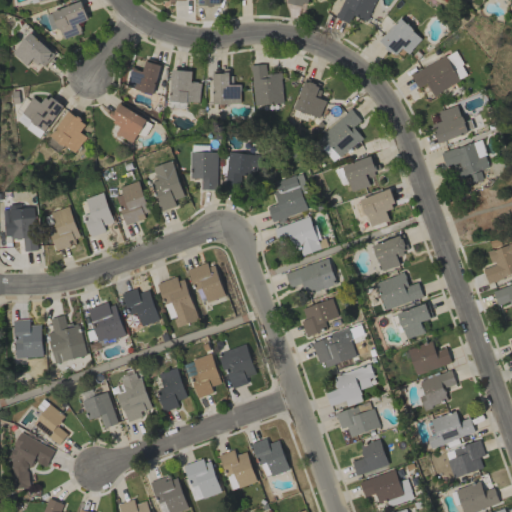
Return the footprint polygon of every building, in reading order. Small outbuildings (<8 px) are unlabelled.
[(375,0),(342,0),(335,17),(349,23),(352,15),(366,21),(375,0)] [(58,27),(62,39),(81,32),(78,23),(87,19),(80,1),(45,14),(50,30),(58,27)] [(401,48),(407,54),(421,38),(399,18),(378,40),(394,55),(401,48)] [(11,53),(25,66),(32,58),(42,67),(54,54),(30,32),(11,53)] [(432,94),(458,83),(447,56),(410,72),(416,88),(427,84),(432,94)] [(125,87),(152,94),(161,63),(145,58),(142,71),(131,68),(125,87)] [(251,64),(252,104),(282,104),(281,73),(265,73),(265,64),(251,64)] [(199,102),(200,82),(190,81),(191,70),(171,69),(169,100),(199,102)] [(240,103),(239,84),(230,84),(230,69),(212,70),(213,104),(240,103)] [(318,98),(322,88),(303,81),(293,109),(319,118),(325,101),(318,98)] [(20,112),(44,130),(63,106),(48,94),(41,104),(32,97),(20,112)] [(119,124),(115,134),(133,143),(145,117),(116,103),(108,118),(119,124)] [(474,130),(470,119),(463,122),(457,105),(437,111),(440,121),(431,124),(437,142),(474,130)] [(321,148),(332,162),(362,138),(352,126),(360,120),(351,109),(319,134),(327,143),(321,148)] [(79,132),(86,123),(67,110),(50,136),(74,153),(85,136),(79,132)] [(440,152),(445,168),(454,165),(458,178),(470,174),(472,183),(483,180),(480,170),(489,167),(481,140),(440,152)] [(216,189),(217,152),(190,151),(190,178),(200,178),(200,189),(216,189)] [(224,183),(239,185),(240,174),(252,175),(253,170),(263,171),(264,155),(227,152),(224,183)] [(342,164),(349,191),(369,186),(366,176),(375,173),(371,156),(342,164)] [(172,160),(152,167),(157,180),(150,182),(160,211),(175,206),(173,200),(183,196),(172,160)] [(272,222),(307,209),(302,193),(308,191),(301,172),(271,183),(278,203),(267,207),(272,222)] [(119,187),(121,194),(115,196),(124,223),(150,215),(138,180),(119,187)] [(390,190),(360,197),(367,226),(388,221),(385,210),(394,208),(390,190)] [(105,231),(103,226),(114,222),(102,192),(84,199),(90,212),(81,215),(89,237),(105,231)] [(50,212),(54,225),(47,227),(55,249),(81,240),(69,206),(50,212)] [(4,238),(23,237),(23,251),(36,250),(35,216),(21,216),(21,210),(3,210),(4,238)] [(273,227),(277,242),(288,239),(290,247),(297,245),(300,254),(327,247),(324,237),(317,239),(311,216),(273,227)] [(396,257),(406,253),(399,234),(371,245),(381,271),(399,264),(396,257)] [(511,273),(511,243),(488,251),(492,265),(483,268),(486,281),(511,273)] [(301,283),(305,294),(336,284),(328,258),(284,272),(289,287),(301,283)] [(188,270),(200,304),(225,295),(213,261),(188,270)] [(417,282),(408,285),(403,272),(375,282),(384,310),(422,297),(417,282)] [(185,276),(157,283),(167,319),(173,318),(175,326),(196,320),(185,276)] [(136,312),(140,325),(158,321),(149,289),(137,292),(136,288),(121,292),(127,315),(136,312)] [(300,321),(305,335),(327,328),(324,321),(338,316),(331,297),(301,308),(305,319),(300,321)] [(115,301),(87,308),(98,348),(116,343),(114,339),(124,336),(115,301)] [(396,313),(405,339),(424,332),(420,322),(430,318),(425,303),(396,313)] [(49,318),(52,332),(47,333),(54,363),(86,355),(78,323),(66,326),(63,315),(49,318)] [(40,324),(29,325),(29,319),(12,320),(14,357),(42,356),(40,324)] [(321,368),(356,356),(347,329),(312,341),(321,368)] [(406,350),(415,375),(451,362),(445,347),(435,351),(431,341),(406,350)] [(219,352),(229,388),(247,383),(245,377),(255,374),(246,344),(219,352)] [(212,392),(210,386),(220,383),(211,353),(191,359),(196,374),(189,376),(197,398),(212,392)] [(333,375),(336,389),(325,392),(329,405),(345,401),(346,405),(362,401),(359,389),(371,386),(368,378),(374,376),(370,364),(333,375)] [(176,400),(186,397),(176,367),(157,373),(162,387),(155,390),(162,411),(178,406),(176,400)] [(423,409),(448,400),(444,388),(456,383),(451,370),(418,381),(423,394),(418,396),(423,409)] [(152,410),(137,373),(112,383),(126,421),(152,410)] [(104,428),(118,423),(106,391),(80,401),(88,420),(99,416),(104,428)] [(335,413),(340,428),(346,427),(349,437),(379,427),(370,401),(335,413)] [(64,415),(46,403),(32,425),(59,444),(67,433),(57,426),(64,415)] [(474,433),(469,417),(458,421),(455,411),(425,420),(430,436),(426,437),(429,448),(474,433)] [(54,449),(19,432),(6,457),(17,462),(8,482),(21,488),(34,461),(45,467),(54,449)] [(287,470),(279,439),(267,443),(265,438),(252,442),(261,477),(287,470)] [(355,474),(386,466),(380,439),(359,445),(363,458),(352,460),(355,474)] [(453,478),(482,467),(478,457),(484,455),(479,439),(451,450),(454,457),(446,459),(453,478)] [(218,455),(231,490),(257,481),(246,451),(235,455),(233,449),(218,455)] [(363,497),(375,493),(377,502),(385,500),(386,506),(412,498),(406,479),(398,481),(394,470),(358,480),(363,497)] [(177,474),(150,481),(159,511),(175,511),(187,509),(177,474)] [(493,487),(482,491),(479,481),(455,489),(462,511),(472,511),(499,503),(493,487)] [(59,511),(63,504),(48,498),(41,511),(59,511)] [(149,511),(146,500),(134,504),(133,499),(118,503),(120,511),(149,511)]
